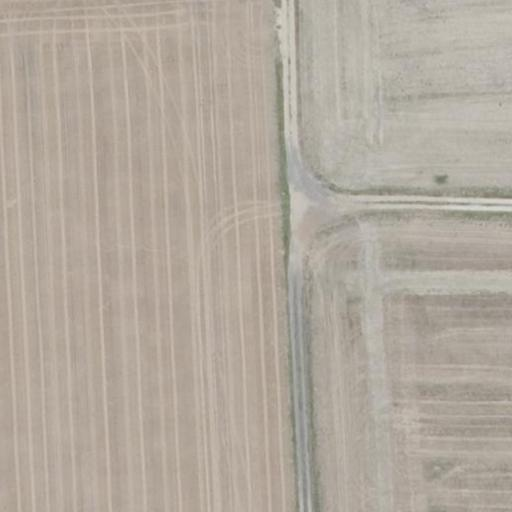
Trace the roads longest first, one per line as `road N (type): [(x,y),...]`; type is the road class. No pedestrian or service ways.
road 1 (track): [(288,205),(310,511)]
road 2 (track): [(511,213),(288,205)]
road 3 (track): [(283,0),(288,205)]
